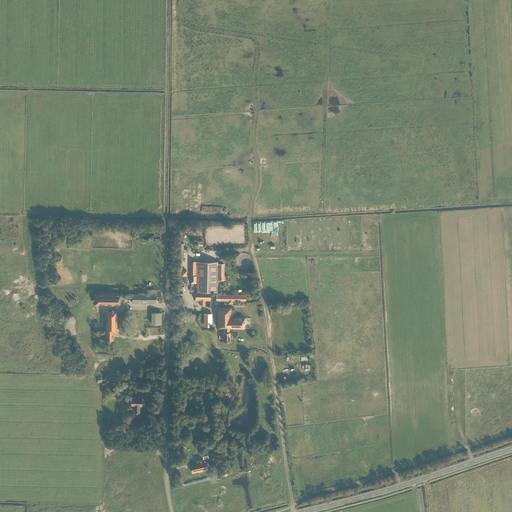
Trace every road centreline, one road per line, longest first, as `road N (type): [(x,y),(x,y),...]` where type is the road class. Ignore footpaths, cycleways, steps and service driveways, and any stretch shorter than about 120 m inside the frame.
road 1 (track): [(166,0),(167,305)]
road 2 (secondary): [(511,449),(312,511)]
road 3 (unclassified): [(172,511),(167,305)]
